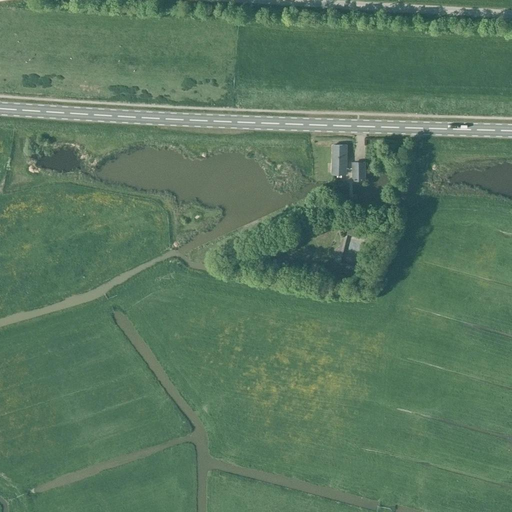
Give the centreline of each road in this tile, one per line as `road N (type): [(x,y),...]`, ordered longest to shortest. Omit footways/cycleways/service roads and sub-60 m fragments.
road 1 (primary): [(511,130),(0,107)]
road 2 (unclassified): [(511,16),(278,0)]
